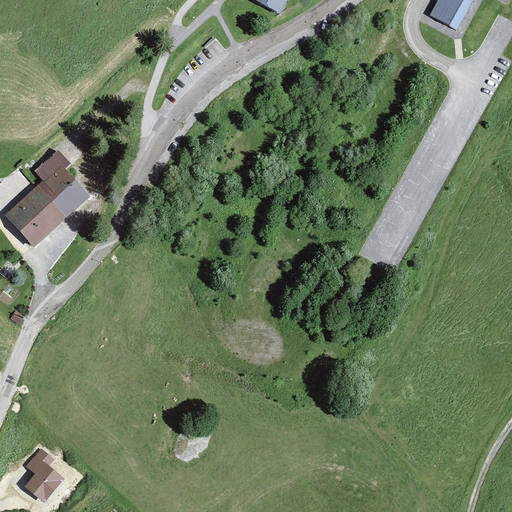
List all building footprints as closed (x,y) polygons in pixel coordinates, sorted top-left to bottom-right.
[(262,0),(260,4),(279,13),(286,0),(262,0)] [(290,0),(286,0),(279,13),(282,15),(290,0)] [(435,0),(441,2),(432,17),(458,31),(474,0),(435,0)] [(49,188),(43,194),(66,219),(91,199),(67,173),(72,167),(56,149),(38,164),(44,172),(39,177),(49,188)] [(34,248),(66,219),(43,194),(34,200),(27,192),(7,211),(11,218),(9,221),(34,248)] [(18,325),(21,322),(24,319),(17,313),(14,316),(12,319),(18,325)]
